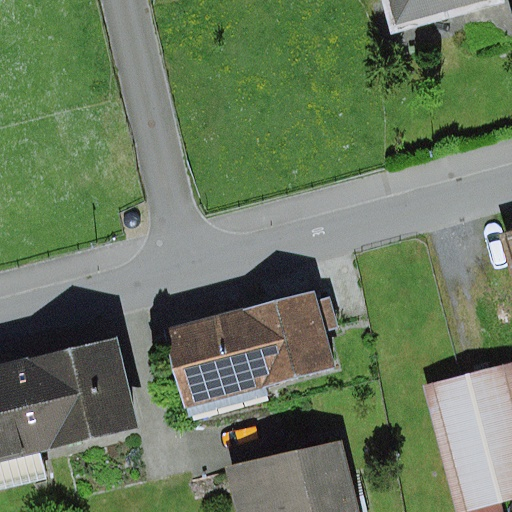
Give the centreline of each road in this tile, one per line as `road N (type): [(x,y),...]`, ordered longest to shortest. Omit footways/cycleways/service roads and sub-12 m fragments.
road 1 (residential): [(511,182),(188,270)]
road 2 (residential): [(188,270),(120,0)]
road 3 (residential): [(188,270),(0,321)]
